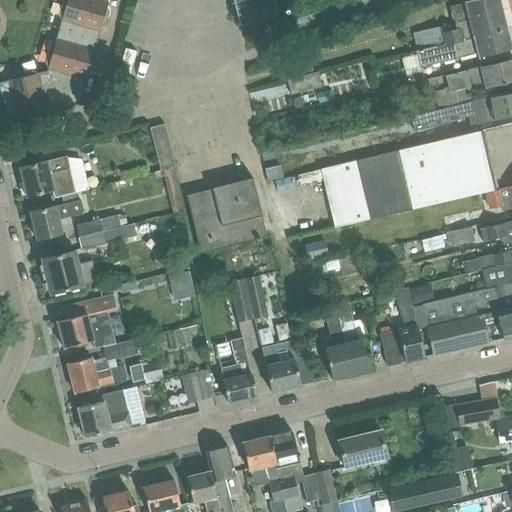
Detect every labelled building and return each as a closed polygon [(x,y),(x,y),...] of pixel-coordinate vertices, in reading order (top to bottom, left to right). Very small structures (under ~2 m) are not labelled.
[(63,0),(62,5),(108,18),(109,12),(107,7),(108,0),(63,0)] [(232,0),(240,26),(278,17),(273,0),(232,0)] [(414,34),(418,51),(436,47),(437,48),(475,38),(474,36),(506,29),(498,0),(478,0),(450,7),(455,29),(441,33),(440,28),(414,34)] [(108,18),(62,5),(59,17),(61,21),(59,30),(97,41),(101,27),(106,25),(108,18)] [(511,55),(511,53),(506,29),(474,36),(475,38),(437,48),(436,47),(418,51),(415,52),(418,68),(444,62),(478,54),(481,63),(511,55)] [(97,41),(59,30),(56,39),(52,42),(49,53),(94,66),(96,60),(93,55),(97,41)] [(126,76),(132,53),(121,49),(114,73),(126,76)] [(92,72),(94,66),(49,53),(46,64),(48,69),(47,72),(42,73),(79,105),(88,75),(92,72)] [(471,92),(511,82),(511,59),(447,75),(450,88),(445,89),(447,99),(456,96),(455,89),(469,85),(471,92)] [(33,72),(22,75),(33,120),(39,119),(42,114),(79,105),(42,73),(38,74),(33,72)] [(318,72),(287,81),(291,96),(322,87),(318,72)] [(33,120),(22,75),(11,77),(8,81),(0,83),(0,92),(7,123),(22,119),(27,122),(33,120)] [(422,75),(409,78),(410,83),(411,84),(419,82),(424,81),(423,75),(422,75)] [(257,85),(258,97),(286,95),(286,83),(257,85)] [(332,92),(317,95),(319,104),(334,101),(332,92)] [(492,120),(506,117),(511,116),(511,92),(458,104),(456,96),(447,99),(449,107),(446,108),(449,122),(457,120),(468,118),(470,126),(492,120)] [(301,98),(292,100),(295,110),(304,108),(301,98)] [(448,124),(444,109),(411,117),(414,132),(448,124)] [(161,171),(163,171),(172,168),(175,167),(165,125),(150,129),(161,171)] [(335,228),(474,195),(494,191),(480,132),(321,170),(335,228)] [(55,198),(74,194),(76,193),(88,190),(80,159),(67,158),(67,157),(19,168),(26,198),(53,191),(55,198)] [(281,166),(265,169),(267,181),(283,178),(281,166)] [(172,168),(163,171),(173,214),(182,212),(172,168)] [(291,177),(275,181),(278,193),(294,189),(291,177)] [(131,179),(115,183),(118,192),(134,188),(134,187),(131,179)] [(186,196),(191,215),(201,256),(267,240),(252,180),(186,196)] [(488,201),(490,210),(501,207),(502,211),(511,208),(511,187),(486,193),(488,201)] [(37,240),(56,235),(63,234),(60,221),(84,215),(81,201),(30,213),(37,240)] [(117,228),(127,226),(124,216),(118,218),(118,216),(76,227),(79,238),(102,232),(117,228)] [(511,222),(480,229),(483,244),(501,240),(503,245),(511,243),(511,222)] [(134,224),(127,226),(117,228),(121,241),(137,237),(134,224)] [(471,228),(446,234),(449,248),(474,242),(471,228)] [(105,244),(102,232),(79,238),(82,250),(105,244)] [(325,241),(306,245),(310,260),(329,256),(325,241)] [(511,250),(493,255),(477,259),(480,271),(495,267),(496,268),(505,266),(511,264),(511,250)] [(50,295),(70,290),(98,283),(93,263),(79,266),(76,251),(41,260),(50,295)] [(496,268),(484,270),(488,289),(509,285),(511,283),(511,264),(505,266),(496,268)] [(173,275),(169,277),(172,288),(184,286),(187,298),(195,296),(189,272),(185,273),(184,273),(173,275)] [(259,276),(245,280),(254,319),(267,316),(259,276)] [(254,319),(245,280),(245,279),(229,283),(238,323),(254,319)] [(137,282),(119,286),(121,294),(139,290),(137,282)] [(422,306),(413,308),(414,313),(415,313),(419,330),(427,328),(497,312),(511,308),(511,283),(509,285),(488,289),(475,292),(422,306)] [(429,284),(409,289),(414,307),(433,301),(429,284)] [(408,289),(395,292),(400,318),(402,318),(405,329),(397,331),(400,343),(405,363),(425,358),(421,338),(419,330),(415,313),(414,313),(413,308),(410,295),(408,289)] [(385,295),(377,297),(379,305),(387,303),(385,295)] [(116,344),(108,314),(117,312),(113,296),(62,308),(65,320),(57,322),(64,349),(93,342),(94,350),(103,348),(116,344)] [(348,303),(336,306),(353,376),(373,371),(368,351),(366,340),(357,341),(348,303)] [(379,307),(381,315),(389,314),(387,305),(379,307)] [(332,381),(353,376),(336,306),(323,309),(332,348),(325,349),(328,361),(332,381)] [(511,308),(497,312),(427,328),(429,336),(434,356),(488,343),(504,339),(504,340),(511,337),(511,308)] [(380,335),(388,367),(401,364),(393,331),(380,335)] [(93,363),(91,358),(67,364),(74,394),(127,381),(123,367),(117,369),(114,360),(137,354),(133,339),(116,344),(103,348),(106,360),(93,363)] [(230,342),(236,362),(235,362),(236,366),(221,370),(224,380),(222,381),(228,403),(257,396),(248,359),(247,359),(242,339),(230,342)] [(295,361),(292,349),(290,341),(276,344),(277,348),(262,352),(271,393),(300,386),(295,361)] [(295,361),(300,386),(314,383),(305,346),(292,349),(295,361)] [(163,377),(159,363),(142,367),(145,382),(150,381),(151,384),(162,381),(162,377),(163,377)] [(191,378),(197,402),(210,399),(204,375),(191,378)] [(478,393),(493,391),(492,380),(477,382),(478,393)] [(128,413),(122,390),(102,395),(103,403),(78,409),(85,437),(131,426),(128,413)] [(460,426),(496,419),(499,419),(496,399),(456,406),(460,426)] [(500,444),(511,441),(511,421),(511,416),(499,419),(496,419),(500,444)] [(338,441),(343,460),(345,469),(388,459),(381,430),(338,441)] [(321,500),(314,474),(302,478),(299,465),(300,465),(292,432),(269,437),(284,500),(299,497),(296,484),(302,483),(304,491),(307,503),(321,500)] [(284,500),(269,437),(242,444),(249,472),(265,468),(274,503),(276,502),(283,501),(284,500)] [(206,452),(211,472),(220,511),(232,511),(224,480),(235,477),(228,447),(206,452)] [(469,458),(458,461),(460,472),(472,469),(469,458)] [(322,505),(336,502),(329,471),(314,474),(321,500),(322,505)] [(220,511),(211,472),(187,478),(193,504),(206,501),(208,511),(220,511)] [(456,475),(390,491),(394,511),(461,497),(456,475)] [(190,511),(190,509),(182,511),(174,481),(143,488),(148,511),(158,511),(174,508),(175,511),(190,511)] [(103,498),(106,511),(138,511),(137,506),(132,508),(128,492),(103,498)] [(60,508),(61,511),(90,511),(88,501),(60,508)] [(274,503),(269,504),(271,511),(285,511),(283,501),(276,502),(274,503)] [(339,511),(337,501),(336,502),(322,505),(320,506),(321,511),(339,511)]
